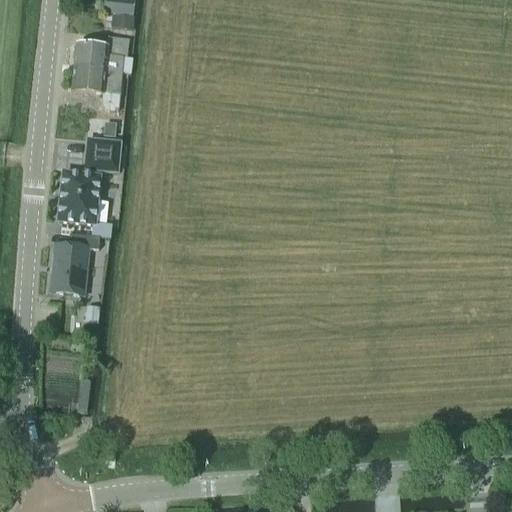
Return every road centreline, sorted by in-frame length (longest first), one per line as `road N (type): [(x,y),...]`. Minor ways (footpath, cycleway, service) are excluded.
road 1 (tertiary): [(47,511),(19,402),(32,192),(56,0)]
road 2 (tertiary): [(47,511),(123,492),(511,467)]
